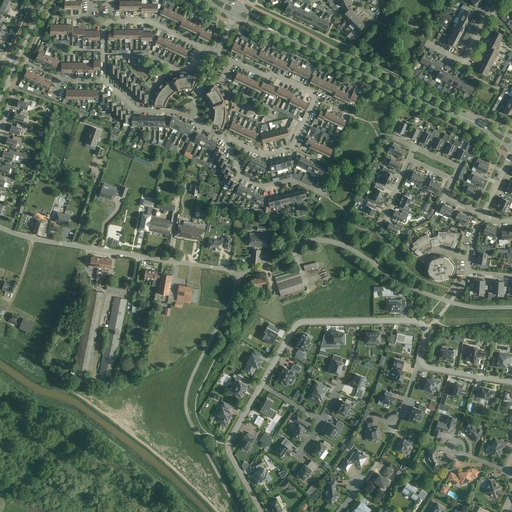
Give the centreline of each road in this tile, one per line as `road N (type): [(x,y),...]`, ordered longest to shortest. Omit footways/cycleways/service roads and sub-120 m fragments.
road 1 (residential): [(239,271),(320,240),(350,248),(432,297),(511,308)]
road 2 (residential): [(239,271),(0,227)]
road 3 (residential): [(261,385),(301,322),(419,322),(427,332),(422,364)]
road 4 (tertiary): [(477,123),(279,33)]
road 5 (residential): [(213,465),(188,418),(186,394),(239,271)]
road 6 (residential): [(325,195),(292,179),(263,186),(241,176),(225,136)]
